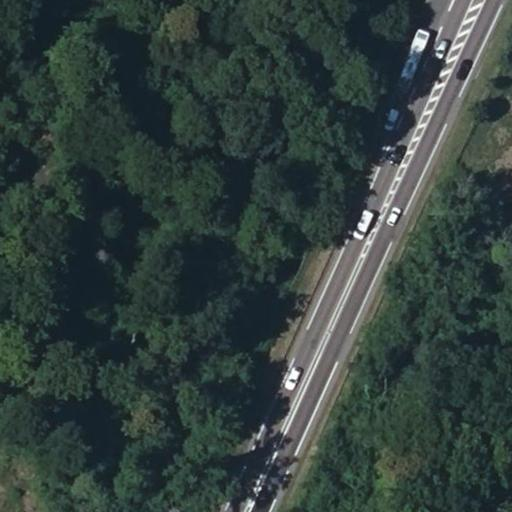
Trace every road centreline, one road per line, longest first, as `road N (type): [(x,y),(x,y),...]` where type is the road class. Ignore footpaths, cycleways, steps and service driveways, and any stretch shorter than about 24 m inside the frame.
road 1 (primary): [(260,511),(496,0)]
road 2 (primary): [(463,0),(236,511)]
road 3 (track): [(217,246),(72,193),(0,153)]
road 4 (track): [(0,382),(52,323),(72,193)]
road 5 (track): [(217,246),(392,321)]
